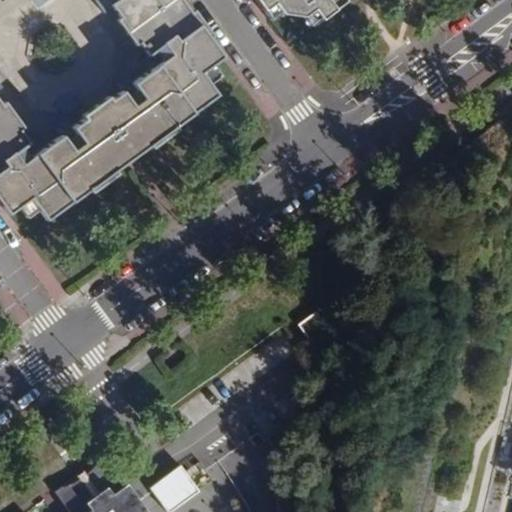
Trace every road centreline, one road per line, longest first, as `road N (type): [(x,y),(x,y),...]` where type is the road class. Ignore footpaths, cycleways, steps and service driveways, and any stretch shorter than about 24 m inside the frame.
road 1 (residential): [(326,149),(66,341)]
road 2 (residential): [(511,19),(326,149)]
road 3 (residential): [(214,0),(326,149)]
